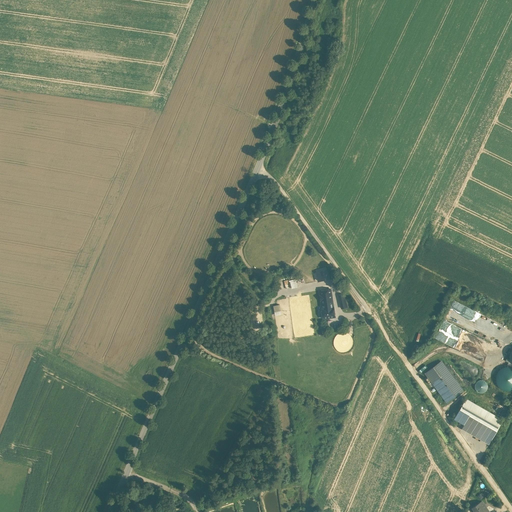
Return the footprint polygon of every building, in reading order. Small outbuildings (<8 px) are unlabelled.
[(315,270),(318,282),(331,278),(329,267),(315,270)] [(296,279),(289,281),(291,289),(298,287),(296,279)] [(331,288),(318,290),(322,319),(335,317),(331,288)] [(344,293),(337,295),(341,309),(348,307),(344,293)] [(491,341),(500,322),(453,300),(445,319),(459,325),(461,330),(459,331),(461,336),(460,337),(471,343),(475,341),(475,342),(478,344),(475,345),(475,346),(474,350),(474,351),(472,352),(473,356),(479,354),(480,351),(488,349),(491,343),(482,339),(485,338),(491,341)] [(275,315),(281,314),(280,304),(273,306),(275,315)] [(463,391),(441,361),(425,373),(428,376),(435,386),(447,403),(463,391)] [(511,367),(509,367),(503,368),(498,372),(496,377),(496,383),(499,388),(504,392),(511,392),(511,391),(511,367)] [(435,386),(428,376),(425,378),(432,388),(435,386)] [(487,389),(488,386),(487,384),(486,382),(484,380),(481,380),(479,380),(477,382),(475,384),(475,386),(475,389),(477,391),(479,392),(481,393),(484,392),(486,391),(487,389)] [(503,419),(466,398),(454,419),(491,440),(503,419)] [(482,501),(472,508),(474,511),(476,511),(488,511),(489,511),(482,501)]
